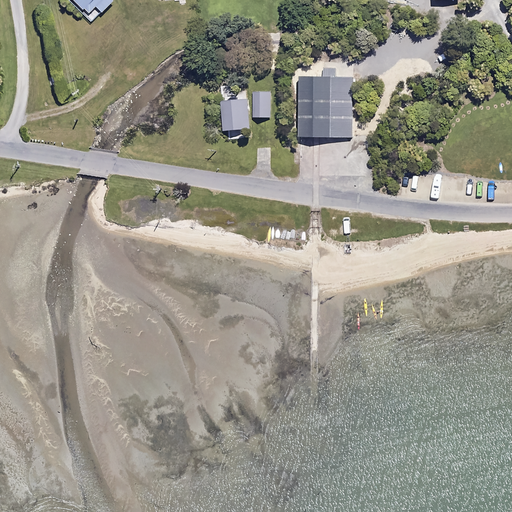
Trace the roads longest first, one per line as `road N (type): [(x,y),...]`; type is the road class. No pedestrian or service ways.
road 1 (unclassified): [(8,148),(381,203),(511,212)]
road 2 (residential): [(8,148),(24,72),(16,0)]
